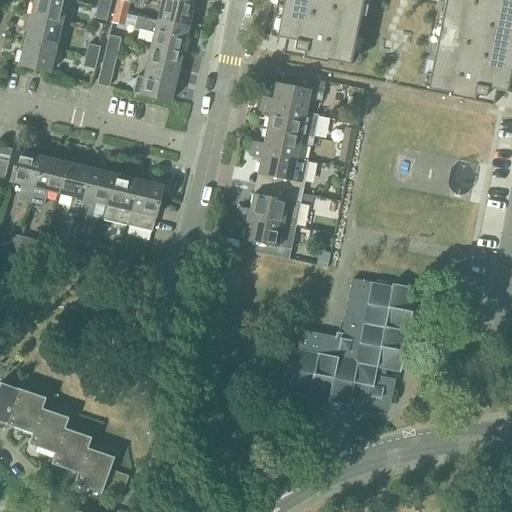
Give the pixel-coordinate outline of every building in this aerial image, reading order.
[(62,25),(67,1),(63,0),(34,0),(31,18),(62,25)] [(109,10),(110,0),(98,0),(97,7),(109,10)] [(126,14),(129,2),(121,0),(117,0),(115,11),(126,14)] [(188,30),(194,6),(169,0),(162,0),(157,23),(188,30)] [(282,0),(275,38),(291,41),(288,57),(326,65),(326,62),(350,66),(362,0),(282,0)] [(511,0),(445,0),(427,90),(449,94),(449,97),(498,107),(501,92),(507,93),(511,65),(511,0)] [(106,21),(109,10),(97,7),(94,18),(106,21)] [(123,26),(126,14),(115,11),(112,24),(123,26)] [(56,49),(62,25),(31,18),(25,42),(56,49)] [(182,54),(188,30),(157,23),(137,18),(134,29),(155,34),(152,47),(182,54)] [(114,63),(120,38),(109,35),(103,60),(114,63)] [(50,74),(56,49),(25,42),(19,67),(50,74)] [(97,58),(100,47),(88,44),(86,55),(97,58)] [(177,78),(182,54),(152,47),(146,71),(177,78)] [(94,69),(97,58),(86,55),(83,67),(94,69)] [(109,87),(114,63),(103,60),(97,84),(109,87)] [(171,103),(177,78),(146,71),(144,79),(137,78),(133,94),(171,103)] [(263,99),(262,106),(305,114),(308,101),(321,102),(323,94),(325,84),(290,77),(288,87),(276,85),(273,100),(263,99)] [(262,106),(260,113),(270,116),(267,131),(313,140),(315,133),(318,119),(305,117),(305,114),(262,106)] [(254,144),(253,151),(296,160),(299,146),(312,148),(313,140),(267,131),(264,146),(254,144)] [(353,150),(356,133),(345,131),(341,147),(353,150)] [(349,166),(353,150),(341,147),(338,164),(349,166)] [(29,203),(40,157),(16,151),(9,182),(22,186),(18,200),(29,203)] [(253,151),(251,158),(261,160),(259,176),(270,178),(268,188),(302,195),(304,185),(306,178),(308,165),(296,162),(296,160),(253,151)] [(59,194),(66,164),(40,157),(29,203),(44,207),(47,192),(59,194)] [(79,215),(90,170),(66,164),(59,194),(72,198),(68,212),(79,215)] [(108,206),(116,176),(90,170),(79,215),(91,218),(95,203),(108,206)] [(127,227),(138,181),(116,176),(108,206),(105,221),(127,227)] [(152,233),(155,218),(163,187),(138,181),(127,227),(152,233)] [(241,210),(239,217),(295,228),(299,213),(300,206),(302,195),(268,188),(266,199),(254,196),(251,211),(241,210)] [(239,217),(238,224),(248,226),(245,241),(273,247),(271,257),(289,261),(293,244),(295,228),(239,217)] [(18,250),(21,238),(10,236),(7,247),(18,250)] [(44,256),(47,245),(21,238),(18,250),(44,256)] [(51,258),(54,246),(47,245),(44,256),(51,258)] [(67,262),(70,250),(59,247),(56,259),(67,262)] [(91,267),(94,256),(81,253),(70,250),(67,262),(91,267)] [(94,256),(91,267),(104,270),(107,259),(108,258),(94,255),(94,256)] [(115,273),(118,262),(107,259),(104,270),(115,273)] [(126,276),(129,265),(118,262),(115,273),(126,276)] [(376,286),(353,282),(342,335),(336,334),(335,338),(302,332),(297,355),(293,355),(291,367),(295,368),(293,376),(289,375),(286,387),(291,388),(290,392),(297,394),(297,397),(305,398),(305,395),(313,397),(312,400),(324,403),(324,399),(351,404),(353,392),(361,393),(361,396),(370,408),(379,410),(391,401),(393,391),(385,378),(383,378),(385,370),(397,372),(398,369),(398,365),(402,347),(406,348),(408,336),(404,336),(406,329),(410,330),(412,318),(408,317),(411,305),(415,305),(416,298),(412,297),(413,293),(408,292),(408,289),(396,287),(396,290),(388,289),(389,285),(377,282),(376,286)] [(17,391),(0,384),(0,423),(5,425),(4,427),(31,436),(44,399),(18,390),(17,391)] [(54,455),(66,420),(41,411),(45,400),(44,399),(31,436),(27,446),(54,455)] [(76,474),(89,439),(64,430),(67,420),(66,420),(54,455),(50,465),(76,474)] [(120,499),(127,478),(109,471),(113,459),(87,449),(90,440),(89,439),(76,474),(73,484),(101,494),(101,492),(120,499)]
